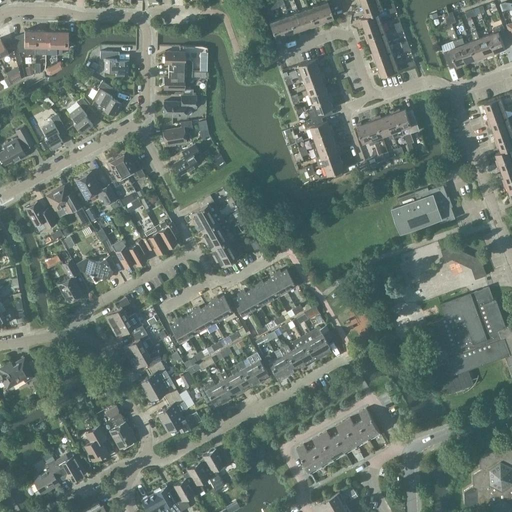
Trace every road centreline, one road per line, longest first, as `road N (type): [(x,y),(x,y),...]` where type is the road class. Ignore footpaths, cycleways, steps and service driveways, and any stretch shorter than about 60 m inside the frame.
road 1 (residential): [(136,467),(156,463),(348,352)]
road 2 (residential): [(400,444),(370,397),(282,446),(307,511)]
road 3 (residential): [(511,257),(452,94)]
road 4 (residential): [(136,467),(142,418),(99,344),(73,331)]
road 5 (residential): [(0,200),(136,125)]
road 6 (residential): [(73,331),(83,309),(193,248)]
road 7 (residential): [(0,16),(59,10),(140,19)]
